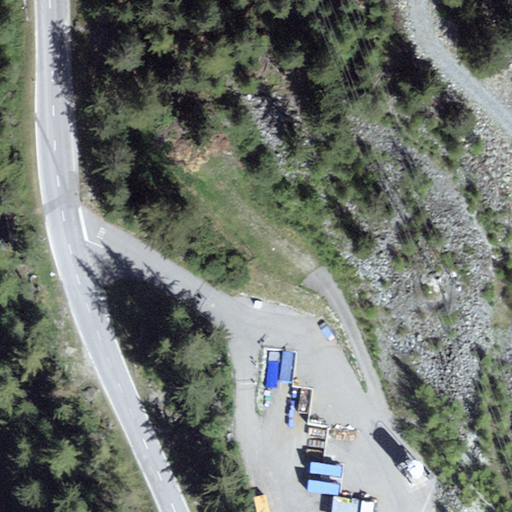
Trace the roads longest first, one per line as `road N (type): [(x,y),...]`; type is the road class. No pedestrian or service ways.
road 1 (secondary): [(49,0),(56,169),(74,265),(174,511)]
road 2 (track): [(415,0),(417,44),(511,141)]
